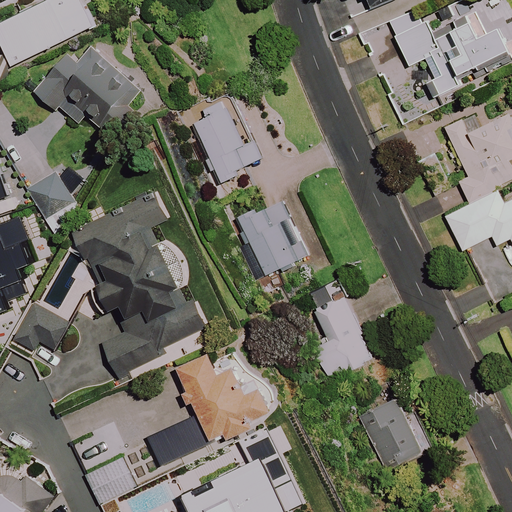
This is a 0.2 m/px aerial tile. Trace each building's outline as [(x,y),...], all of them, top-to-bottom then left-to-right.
[(0,0),(0,24),(43,4),(41,0),(0,0)] [(51,0),(43,4),(0,24),(0,34),(15,66),(101,26),(88,0),(51,0)] [(467,12),(439,25),(432,28),(429,19),(418,24),(412,12),(390,21),(411,68),(421,64),(430,85),(436,98),(463,87),(459,78),(511,55),(511,54),(511,40),(506,26),(479,38),(467,12)] [(142,91),(96,48),(83,62),(75,55),(40,93),(60,111),(63,107),(84,125),(91,117),(115,138),(136,116),(127,108),(142,91)] [(0,86),(11,60),(0,55),(0,86)] [(249,144),(231,101),(193,118),(222,185),(242,176),(240,171),(266,160),(258,140),(249,144)] [(511,180),(511,114),(483,129),(476,116),(446,131),(470,177),(460,182),(470,202),(511,180)] [(83,216),(58,173),(31,189),(55,232),(83,216)] [(0,202),(9,199),(0,174),(0,202)] [(122,376),(125,382),(206,341),(201,331),(209,328),(189,288),(190,288),(191,283),(192,278),(192,273),(191,268),(189,263),(187,258),(184,254),(180,250),(176,247),(172,245),(167,243),(162,243),(155,229),(175,219),(162,192),(79,234),(117,310),(126,305),(138,329),(106,344),(122,376)] [(511,201),(505,205),(499,192),(448,217),(464,250),(494,236),(498,246),(511,239),(511,201)] [(312,257),(286,199),(240,220),(266,278),(312,257)] [(0,318),(14,313),(13,309),(35,301),(29,286),(36,283),(31,271),(29,265),(37,262),(21,221),(3,228),(5,234),(0,235),(0,276),(1,281),(0,281),(0,318)] [(373,358),(340,288),(312,301),(332,344),(320,350),(332,377),(373,358)] [(72,324),(39,305),(19,339),(38,351),(44,341),(57,349),(72,324)] [(212,357),(177,374),(192,406),(196,405),(200,414),(215,446),(274,418),(261,391),(248,397),(236,371),(222,377),(212,357)] [(408,416),(400,399),(361,419),(388,470),(438,443),(421,409),(408,416)] [(301,456),(290,429),(235,451),(243,471),(230,476),(233,483),(194,499),(199,511),(312,511),(298,475),(290,478),(284,463),(301,456)] [(140,487),(126,457),(89,473),(103,504),(140,487)] [(11,472),(0,482),(0,511),(47,511),(58,501),(32,475),(22,484),(11,472)]
